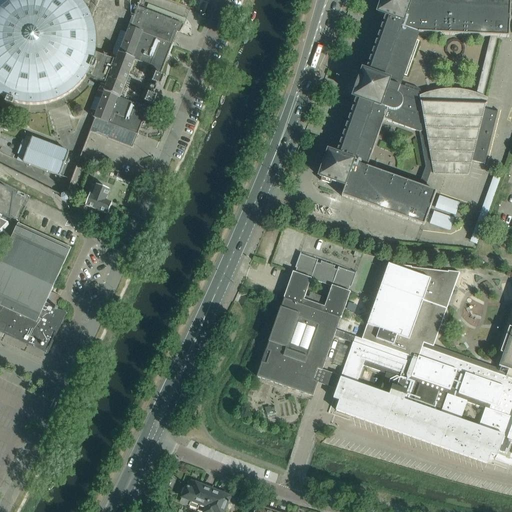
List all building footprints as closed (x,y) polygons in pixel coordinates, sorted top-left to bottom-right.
[(0,0),(0,95),(4,98),(6,99),(5,103),(13,106),(14,102),(19,103),(24,104),(30,105),(35,105),(41,105),(46,104),(52,102),(57,101),(62,98),(67,96),(71,92),(75,89),(79,85),(83,81),(86,76),(101,82),(90,110),(96,112),(94,119),(89,132),(131,148),(136,135),(137,135),(149,104),(153,105),(156,97),(152,95),(148,93),(144,102),(145,102),(144,104),(134,103),(120,98),(135,59),(150,65),(150,66),(156,71),(152,82),(156,83),(161,85),(164,77),(160,75),(168,54),(172,55),(173,50),(170,49),(177,32),(180,33),(183,26),(183,24),(138,7),(130,28),(128,27),(126,33),(120,31),(110,58),(95,53),(96,51),(96,46),(96,40),(96,35),(95,29),(93,24),(92,19),(89,14),(87,9),(84,4),(80,0),(79,0),(0,0)] [(484,164),(484,165),(498,110),(497,110),(497,112),(484,109),(486,102),(484,101),(482,99),(497,37),(509,38),(510,2),(470,0),(382,0),(377,13),(385,16),(365,72),(362,71),(353,97),(356,99),(336,155),(328,152),(319,177),(321,178),(320,181),(330,184),(332,181),(344,186),(344,185),(345,186),(341,197),(424,226),(436,192),(425,188),(431,171),(433,171),(433,174),(468,175),(472,161),(484,164)] [(19,155),(17,159),(60,176),(69,153),(26,137),(24,141),(23,140),(17,154),(19,155)] [(495,167),(471,233),(479,236),(503,170),(495,167)] [(109,191),(97,186),(92,184),(89,192),(91,192),(85,206),(108,215),(112,204),(105,201),(109,191)] [(10,222),(14,197),(14,194),(0,186),(0,233),(2,231),(1,230),(3,228),(5,229),(9,225),(3,222),(1,225),(0,223),(0,222),(1,221),(3,218),(10,222)] [(432,216),(453,222),(462,193),(440,187),(432,216)] [(0,262),(0,331),(4,334),(47,354),(60,327),(63,321),(66,313),(57,309),(58,308),(56,307),(55,309),(54,308),(59,296),(51,293),(72,247),(48,237),(44,235),(18,223),(0,262)] [(346,334),(336,331),(340,319),(349,292),(348,292),(350,287),(351,288),(357,273),(356,273),(355,273),(338,267),(337,270),(334,269),(335,266),(321,261),(320,264),(317,263),(318,260),(301,254),(301,253),(300,253),(295,268),(296,269),(295,273),(293,273),(266,351),(270,353),(266,364),(262,363),(257,377),(313,397),(318,383),(314,381),(318,369),(322,371),(334,337),(343,340),(346,334)] [(511,328),(511,329),(509,328),(500,353),(503,354),(498,369),(433,346),(459,273),(448,271),(448,272),(411,268),(412,267),(388,264),(361,340),(346,334),(343,340),(353,343),(333,399),(339,401),(336,410),(488,464),(489,459),(511,466),(511,328)] [(204,511),(213,490),(190,481),(187,487),(186,487),(186,488),(185,488),(182,496),(183,496),(182,498),(191,501),(189,506),(203,511),(202,511),(204,511)] [(225,511),(232,497),(213,490),(204,511),(225,511)]
